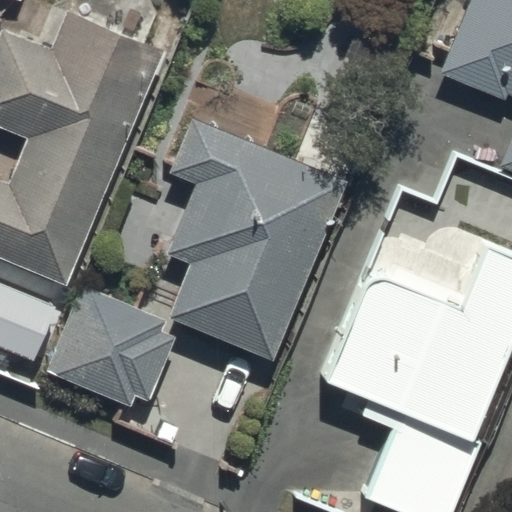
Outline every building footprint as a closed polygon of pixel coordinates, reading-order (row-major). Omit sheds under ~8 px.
[(511,135),(498,170),(511,175),(511,0),(470,0),(439,77),(504,105),(507,98),(511,100),(511,135)] [(163,55),(65,15),(50,52),(0,31),(0,131),(25,142),(7,187),(0,184),(0,262),(66,290),(163,55)] [(346,184),(191,121),(168,176),(193,186),(164,257),(188,267),(166,322),(272,365),(346,184)] [(363,503),(384,511),(452,511),(479,446),(473,444),(511,348),(511,260),(484,250),(459,313),(385,283),(379,283),(374,284),(368,286),(364,291),(325,389),(366,406),(360,420),(391,433),(363,503)] [(159,319),(81,287),(44,375),(130,411),(134,400),(148,406),(176,339),(155,330),(159,319)]
